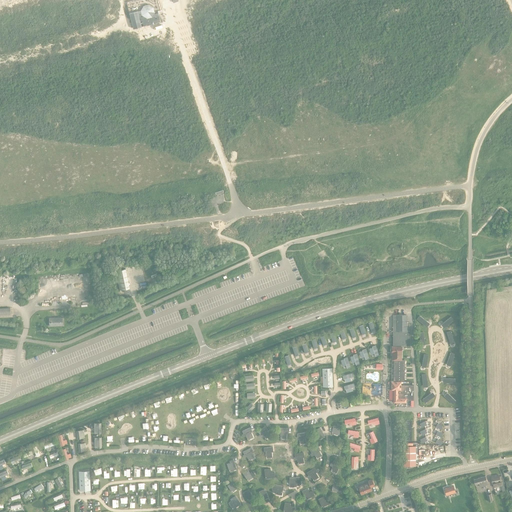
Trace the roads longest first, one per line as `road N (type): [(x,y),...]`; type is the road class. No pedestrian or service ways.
road 1 (tertiary): [(0,440),(334,310),(511,269)]
road 2 (residential): [(335,511),(438,475),(511,460)]
